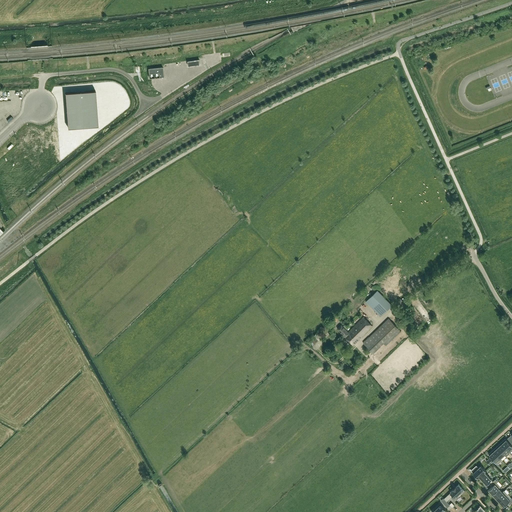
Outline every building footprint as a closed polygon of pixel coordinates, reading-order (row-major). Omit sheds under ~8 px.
[(163,67),(148,68),(149,78),(163,77),(163,67)] [(63,92),(63,125),(93,126),(93,91),(63,92)] [(386,289),(390,297),(398,294),(394,285),(386,289)] [(378,289),(365,302),(379,317),(393,304),(378,289)] [(341,325),(337,329),(353,345),(372,326),(363,317),(348,332),(347,330),(348,329),(344,325),(343,326),(341,325)] [(401,331),(389,318),(363,343),(373,354),(383,344),(386,346),(401,331)] [(315,336),(308,343),(312,347),(319,340),(315,336)] [(506,439),(502,443),(510,452),(511,450),(511,440),(509,437),(506,439)] [(510,452),(502,443),(497,447),(504,455),(506,456),(510,452)] [(504,455),(497,447),(494,451),(500,458),(504,455)] [(500,458),(494,451),(489,455),(491,457),(489,459),(488,459),(489,459),(492,462),(492,463),(492,462),(494,460),(497,464),(502,460),(500,458)] [(486,471),(481,466),(473,473),(477,478),(479,477),(484,472),(486,471)] [(484,472),(479,477),(486,484),(488,482),(492,486),(496,482),(497,483),(497,482),(495,479),(493,481),(484,472)] [(488,490),(492,494),(499,488),(500,487),(497,483),(496,482),(492,486),(488,490)] [(465,491),(459,484),(456,487),(455,486),(452,489),(453,490),(450,492),(450,493),(448,495),(444,498),(447,501),(453,496),(456,499),(465,491)] [(496,498),(502,492),(499,488),(492,494),(496,498)] [(496,498),(500,502),(506,496),(508,495),(504,490),(502,492),(496,498)] [(500,502),(503,506),(507,503),(510,500),(509,500),(506,496),(500,502)]
